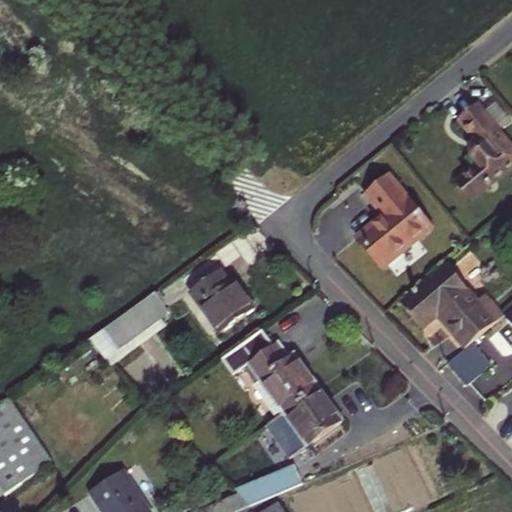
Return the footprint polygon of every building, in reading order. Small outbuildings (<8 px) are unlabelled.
[(511,123),(500,108),(488,118),(504,137),(511,129),(511,123)] [(488,118),(482,111),(464,125),(476,140),(474,143),(472,146),(472,148),(471,151),(472,157),(474,161),(481,170),(461,187),(477,204),(511,175),(511,146),(504,137),(488,118)] [(381,191),(372,199),(387,218),(363,239),(388,271),(437,231),(395,179),(381,191)] [(444,315),(454,326),(486,299),(460,267),(411,307),(420,318),(428,328),(444,315)] [(231,278),(226,281),(218,269),(190,291),(220,332),(252,309),(244,297),(231,278)] [(95,328),(111,347),(176,303),(160,283),(95,328)] [(503,286),(496,292),(503,299),(509,293),(503,286)] [(476,339),(511,309),(503,299),(496,292),(486,299),(454,326),(470,344),(476,339)] [(253,363),(288,410),(325,385),(309,362),(301,351),(295,355),(283,339),(278,344),(265,326),(225,355),(238,374),(253,363)] [(470,344),(454,358),(470,378),(494,359),(476,339),(470,344)] [(341,407),(325,385),(288,410),(272,421),(295,454),(349,418),(341,407)] [(0,487),(44,457),(0,395),(0,487)] [(241,488),(251,500),(287,485),(301,480),(294,462),(238,486),(241,488)] [(111,511),(152,511),(156,510),(127,467),(95,487),(97,489),(111,511)] [(222,511),(251,500),(241,488),(186,511),(185,511),(222,511)]
